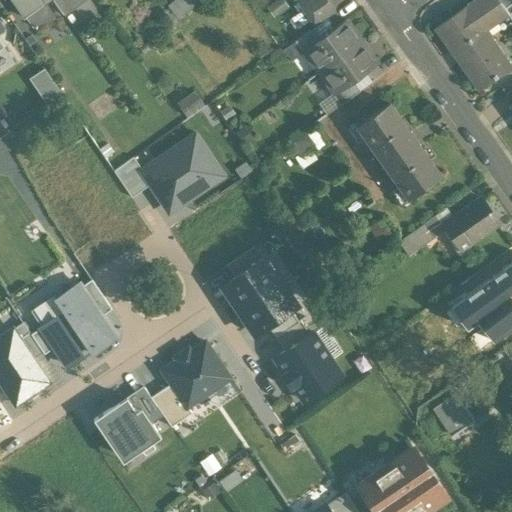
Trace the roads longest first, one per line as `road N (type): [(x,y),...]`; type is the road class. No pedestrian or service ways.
road 1 (residential): [(0,444),(207,305)]
road 2 (residential): [(390,18),(511,185)]
